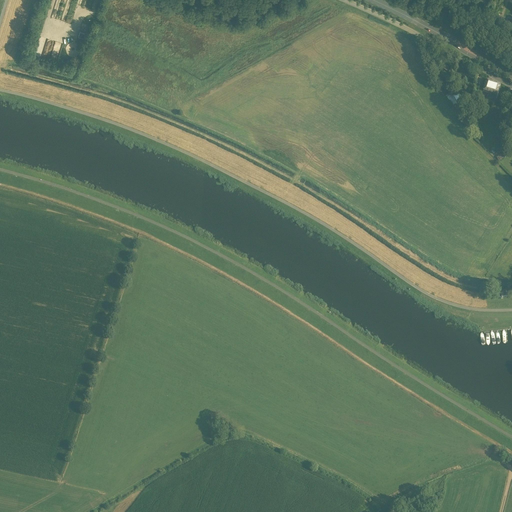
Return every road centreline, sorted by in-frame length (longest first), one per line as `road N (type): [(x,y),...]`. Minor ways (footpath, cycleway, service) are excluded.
road 1 (track): [(0,88),(178,148),(325,224),(434,297),(511,310)]
road 2 (unclassified): [(511,86),(342,0)]
road 3 (primary): [(511,75),(372,0)]
